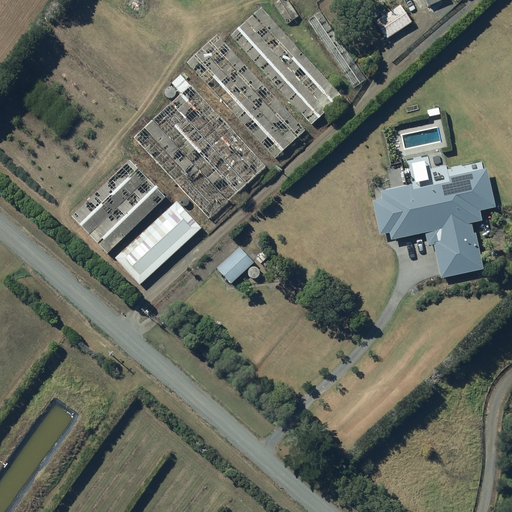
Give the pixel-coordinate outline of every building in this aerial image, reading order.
[(282,0),(275,5),(287,24),(301,15),(290,0),(282,0)] [(376,22),(388,39),(414,20),(402,3),(376,22)] [(263,6),(230,36),(312,125),(344,95),(263,6)] [(322,12),(308,21),(355,87),(369,77),(322,12)] [(216,34),(185,64),(277,159),(308,130),(216,34)] [(184,95),(133,140),(206,223),(270,167),(186,71),(173,83),(184,95)] [(130,157),(70,217),(108,255),(168,195),(130,157)] [(392,233),(393,240),(426,232),(430,246),(435,245),(443,278),(486,268),(475,223),(485,220),(482,210),(499,206),(490,167),(450,176),(452,182),(416,190),(414,183),(382,191),(384,200),(373,202),(381,236),(392,233)] [(178,200),(114,258),(141,287),(204,229),(178,200)] [(243,244),(218,269),(233,284),(259,260),(243,244)]
